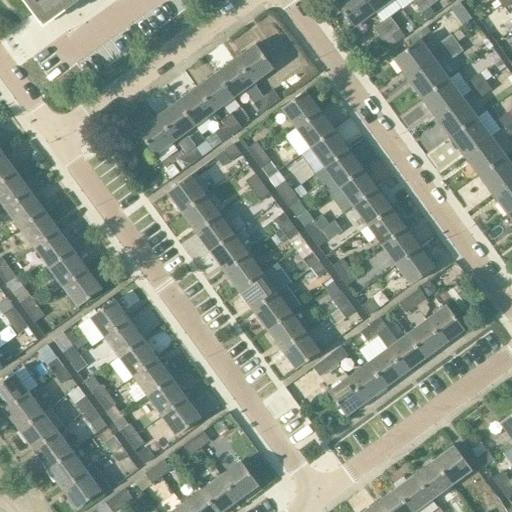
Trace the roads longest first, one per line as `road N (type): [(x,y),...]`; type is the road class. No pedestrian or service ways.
road 1 (residential): [(321,498),(55,138)]
road 2 (residential): [(511,308),(287,0)]
road 3 (residential): [(321,498),(511,356)]
road 4 (residential): [(55,138),(245,0)]
